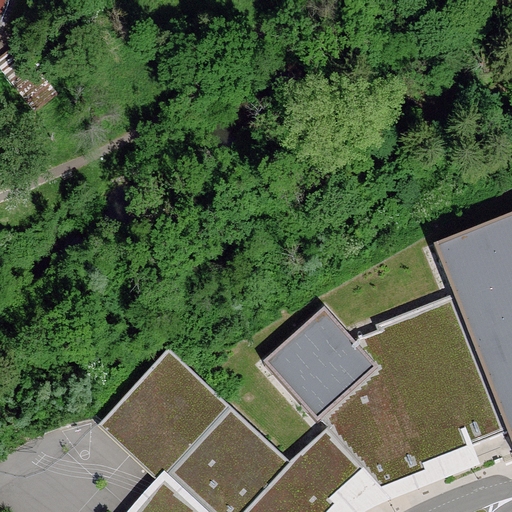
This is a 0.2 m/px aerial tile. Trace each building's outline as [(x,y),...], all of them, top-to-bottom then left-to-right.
[(0,61),(0,66),(38,112),(58,95),(19,47),(0,61)] [(507,441),(511,452),(511,220),(431,253),(450,300),(507,441)] [(507,441),(450,300),(347,342),(376,372),(318,425),(324,431),(361,472),(379,491),(507,441)] [(376,372),(347,342),(321,313),(260,367),(318,425),(376,372)] [(324,503),(361,472),(324,431),(286,465),(169,353),(96,432),(155,485),(131,511),(326,511),(330,508),(324,503)]
